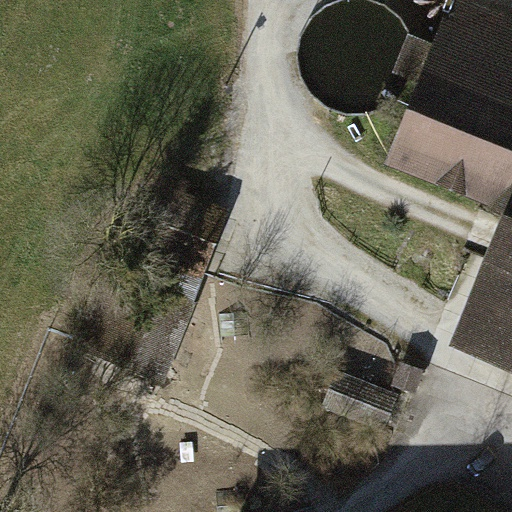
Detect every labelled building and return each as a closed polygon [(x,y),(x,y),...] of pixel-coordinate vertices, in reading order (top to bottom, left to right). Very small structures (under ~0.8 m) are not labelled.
[(511,23),(457,0),(448,0),(381,157),(508,211),(461,322),(511,343),(511,23)] [(156,180),(135,245),(198,265),(219,201),(156,180)] [(104,265),(74,340),(159,373),(188,298),(104,265)] [(415,364),(389,355),(383,374),(409,383),(415,364)] [(391,389),(328,366),(315,402),(378,425),(391,389)]
